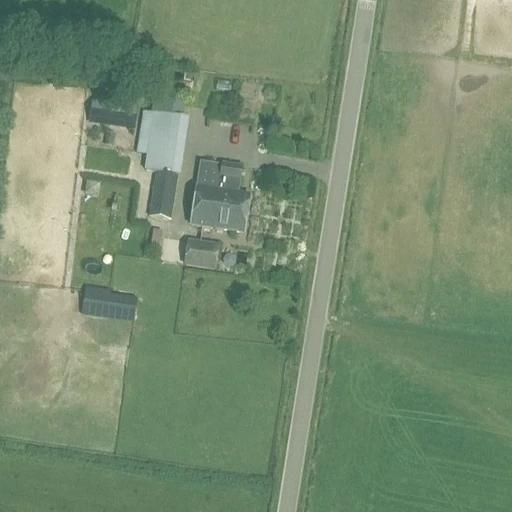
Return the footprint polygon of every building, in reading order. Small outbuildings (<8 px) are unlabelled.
[(141,107),(92,99),(88,123),(138,130),(141,107)] [(185,120),(153,115),(141,113),(134,154),(146,156),(143,172),(155,173),(148,218),(170,222),(177,177),(180,178),(188,120),(185,120)] [(216,190),(238,193),(243,166),(221,162),(216,190)] [(238,193),(216,190),(196,187),(190,226),(242,234),(248,195),(238,193)] [(220,245),(187,241),(183,267),(216,271),(220,245)] [(133,320),(137,299),(108,294),(109,289),(84,286),(80,318),(105,321),(105,317),(133,320)]
